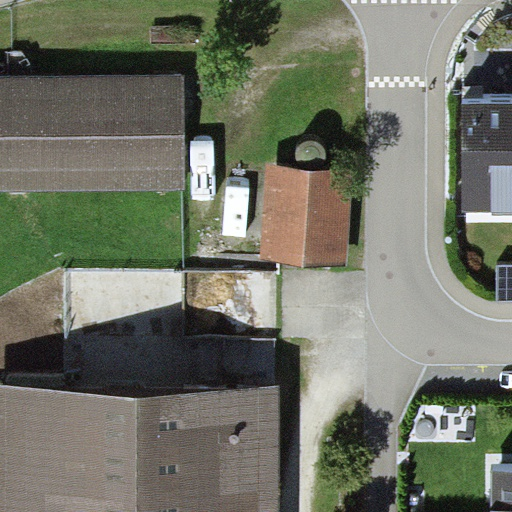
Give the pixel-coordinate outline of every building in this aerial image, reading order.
[(0,187),(184,185),(182,69),(0,71),(0,187)] [(511,93),(463,94),(463,199),(511,199),(511,93)] [(264,157),(259,254),(345,259),(350,162),(264,157)] [(511,260),(496,261),(496,298),(511,297),(511,260)] [(275,511),(276,374),(0,373),(0,511),(275,511)] [(511,511),(511,455),(486,456),(485,511),(511,511)]
